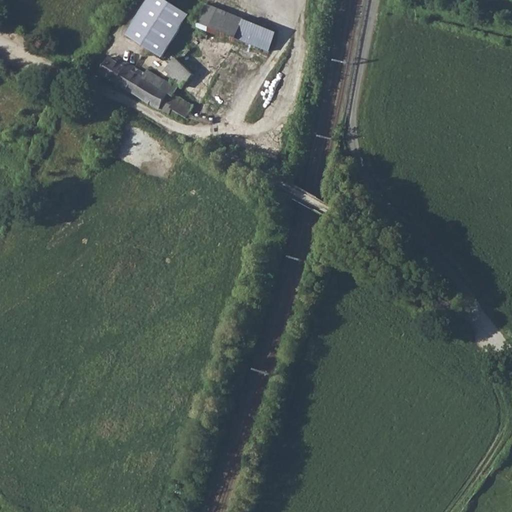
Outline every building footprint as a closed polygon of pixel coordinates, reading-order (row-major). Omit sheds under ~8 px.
[(166,57),(192,13),(169,0),(148,0),(128,35),(166,57)] [(249,12),(246,19),(255,23),(258,16),(249,12)] [(109,56),(100,71),(176,119),(180,113),(187,117),(193,106),(176,95),(178,87),(148,70),(145,73),(120,59),(118,62),(109,56)] [(177,58),(166,68),(183,85),(194,75),(177,58)] [(0,88),(0,113),(18,123),(28,103),(0,88)] [(58,151),(50,173),(67,179),(79,182),(85,159),(58,151)]
